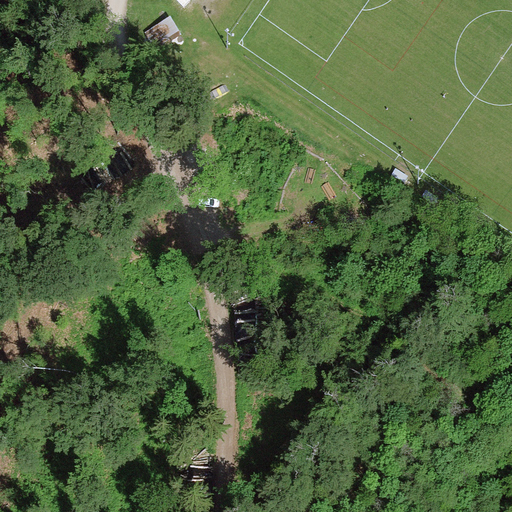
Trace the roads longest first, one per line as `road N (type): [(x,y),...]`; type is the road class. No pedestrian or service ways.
road 1 (track): [(114,32),(128,98),(211,276),(224,361),(217,511)]
road 2 (track): [(203,256),(256,262),(327,293),(431,376),(457,387),(511,378)]
road 3 (track): [(159,162),(78,228),(38,305),(9,416)]
